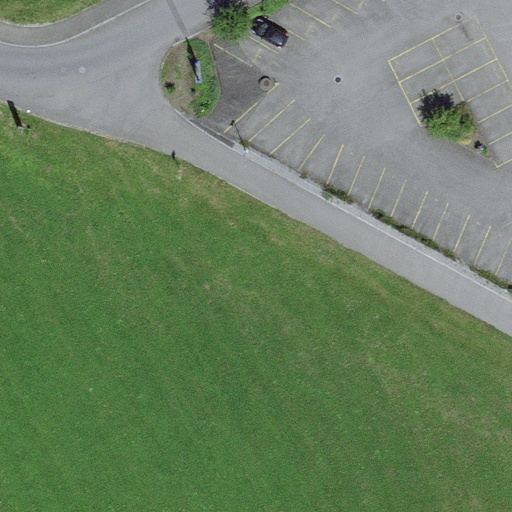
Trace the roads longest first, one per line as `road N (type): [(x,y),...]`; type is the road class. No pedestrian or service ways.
road 1 (track): [(511,304),(54,58)]
road 2 (residential): [(195,0),(97,48),(54,58),(0,56)]
